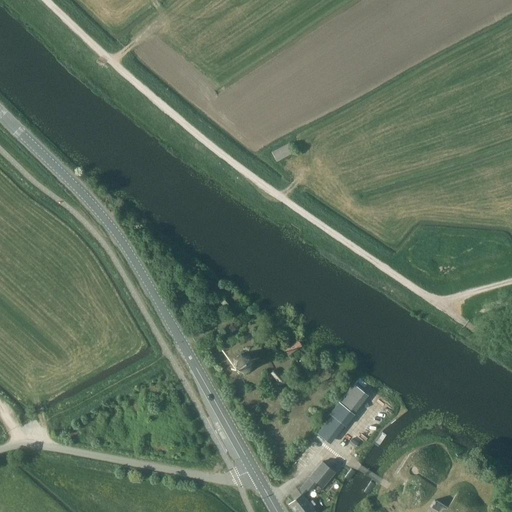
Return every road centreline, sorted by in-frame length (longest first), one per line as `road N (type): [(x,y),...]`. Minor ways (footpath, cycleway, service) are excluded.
road 1 (track): [(45,0),(283,201),(437,303)]
road 2 (secondary): [(0,115),(114,231),(253,469)]
road 3 (unclassified): [(0,449),(40,445),(222,480),(253,469)]
